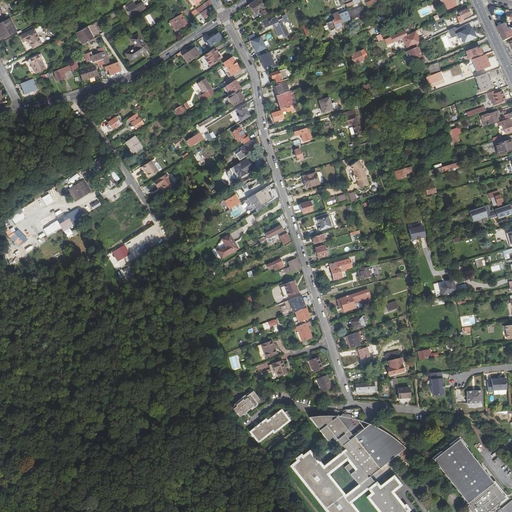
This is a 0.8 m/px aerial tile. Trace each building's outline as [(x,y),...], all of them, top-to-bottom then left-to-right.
[(197,14),(211,4),(209,0),(196,10),(197,12),(196,13),(197,14)] [(263,8),(258,0),(255,0),(245,7),(254,20),(266,14),(263,8)] [(439,0),(440,1),(442,0),(445,7),(447,10),(455,6),(452,0),(439,0)] [(142,3),(137,6),(135,3),(128,7),(130,10),(128,11),(131,16),(137,12),(136,11),(139,9),(140,10),(145,7),(142,3)] [(347,12),(345,9),(337,12),(342,23),(364,15),(361,7),(347,12)] [(202,19),(212,15),(208,8),(199,13),(202,19)] [(461,19),(469,15),(467,9),(458,13),(461,19)] [(337,12),(332,14),(334,20),(326,23),(329,31),(335,29),(335,30),(343,27),(342,23),(337,12)] [(145,16),(150,26),(155,24),(150,13),(145,16)] [(506,22),(497,26),(504,40),(511,36),(511,13),(510,18),(511,18),(511,25),(508,27),(506,22)] [(275,23),(276,25),(275,26),(279,35),(283,34),(284,37),(290,35),(286,27),(285,28),(282,22),(284,21),(284,22),(288,21),(285,14),(282,16),(282,17),(277,20),(276,17),(270,19),(271,20),(268,22),(266,19),(262,21),(265,28),(275,23)] [(170,22),(175,30),(186,23),(181,15),(170,22)] [(0,24),(0,39),(0,40),(16,32),(9,20),(0,24)] [(86,27),(76,33),(83,45),(93,40),(86,27)] [(472,28),(456,33),(460,45),(476,39),(472,28)] [(30,42),(31,45),(33,48),(42,44),(35,29),(21,36),(24,42),(27,40),(28,43),(29,43),(30,42)] [(415,46),(420,44),(415,31),(406,35),(405,30),(390,37),(393,43),(403,39),(407,49),(415,46)] [(206,41),(210,47),(223,39),(219,33),(206,41)] [(250,41),(256,53),(270,47),(264,35),(250,41)] [(446,36),(441,37),(445,48),(450,47),(446,36)] [(148,50),(140,37),(132,41),(136,47),(126,54),(131,61),(148,50)] [(478,46),(470,49),(473,58),(482,54),(478,46)] [(407,51),(409,56),(410,60),(420,56),(416,47),(407,51)] [(182,56),(187,64),(199,55),(198,53),(194,48),(182,56)] [(217,54),(217,53),(214,49),(200,58),(203,62),(201,64),(206,70),(221,59),(217,54)] [(361,63),(360,61),(366,59),(366,58),(370,56),(366,49),(357,53),(356,51),(355,51),(350,53),(350,54),(351,55),(350,56),(354,65),(357,63),(358,64),(361,63)] [(99,69),(102,68),(101,65),(104,64),(108,63),(105,52),(91,57),(91,60),(88,61),(89,64),(95,61),(96,61),(97,63),(99,69)] [(273,66),(281,63),(278,53),(269,56),(273,66)] [(491,65),(487,53),(479,56),(483,68),(491,65)] [(42,65),(41,61),(41,55),(38,55),(29,59),(28,62),(32,65),(33,65),(34,68),(34,69),(36,74),(45,70),(43,64),(42,65)] [(231,76),(240,70),(234,61),(233,62),(230,58),(224,63),(226,66),(223,67),(227,73),(228,72),(231,76)] [(452,67),(448,58),(441,61),(444,70),(452,67)] [(69,64),(71,71),(78,69),(75,62),(69,64)] [(116,62),(104,67),(106,70),(109,70),(111,76),(114,75),(114,73),(121,71),(119,66),(118,64),(116,64),(116,62)] [(56,81),(65,77),(63,72),(70,70),(68,65),(53,72),(56,81)] [(79,71),(82,80),(97,75),(94,65),(83,68),(84,70),(79,71)] [(275,82),(281,81),(278,71),(271,73),(271,74),(272,77),(273,77),(274,77),(275,82)] [(443,78),(440,71),(425,77),(428,84),(443,78)] [(486,73),(475,77),(480,91),(491,87),(486,73)] [(28,91),(28,92),(36,89),(34,83),(33,84),(31,79),(20,84),(24,93),(28,91)] [(201,102),(214,94),(204,79),(196,84),(203,93),(198,97),(201,102)] [(225,87),(230,95),(238,89),(240,88),(235,80),(227,85),(225,87)] [(285,80),(274,84),(277,95),(278,94),(289,91),(286,80),(285,80)] [(368,84),(361,87),(365,94),(372,91),(368,84)] [(233,106),(244,99),(238,89),(230,95),(228,96),(233,106)] [(496,93),(495,90),(487,92),(490,99),(492,99),(494,99),(496,104),(505,100),(502,91),(496,93)] [(293,105),(289,91),(278,94),(282,108),(290,106),(293,105)] [(321,113),(332,110),(328,98),(318,101),(321,113)] [(287,112),(286,107),(281,109),(281,110),(271,113),(274,122),(284,119),(282,113),(287,112)] [(344,126),(350,124),(352,124),(352,126),(355,136),(361,135),(354,110),(342,114),(343,118),(342,118),(344,126)] [(480,115),(483,126),(497,121),(495,115),(497,114),(496,110),(480,115)] [(142,124),(137,115),(129,121),(131,124),(130,125),(133,129),(134,128),(134,129),(142,124)] [(200,127),(213,118),(212,116),(198,124),(200,127)] [(109,128),(110,127),(111,129),(119,124),(114,117),(107,123),(108,124),(107,125),(109,128)] [(511,130),(511,124),(509,118),(505,119),(497,122),(498,126),(501,125),(505,133),(511,130)] [(449,137),(451,136),(456,135),(460,133),(458,126),(446,130),(447,132),(449,137)] [(232,132),(237,141),(244,136),(239,127),(232,132)] [(310,140),(306,128),(294,132),(295,136),(301,134),(303,142),(310,140)] [(203,139),(200,135),(188,144),(190,147),(203,139)] [(125,142),(130,150),(139,144),(133,136),(125,142)] [(247,137),(238,142),(239,144),(238,145),(239,146),(249,140),(247,137)] [(498,153),(511,149),(511,148),(510,140),(496,144),(498,153)] [(239,151),(237,149),(230,154),(231,156),(236,154),(239,159),(245,155),(245,154),(257,146),(254,141),(239,151)] [(139,144),(130,150),(133,153),(141,147),(139,144)] [(302,158),(299,148),(294,150),(297,160),(302,158)] [(245,159),(229,168),(236,179),(252,169),(245,159)] [(464,165),(464,163),(463,159),(440,166),(441,171),(464,165)] [(349,167),(353,171),(363,168),(363,166),(358,160),(349,167)] [(141,167),(144,171),(145,171),(154,166),(150,161),(141,167)] [(97,162),(88,167),(90,170),(99,165),(97,162)] [(154,166),(145,171),(147,174),(146,174),(148,178),(158,172),(154,166)] [(395,180),(413,175),(410,166),(392,172),(395,180)] [(365,174),(363,168),(353,171),(354,175),(353,176),(353,177),(365,174)] [(303,177),(306,187),(324,182),(320,172),(303,177)] [(154,185),(163,179),(167,177),(165,174),(152,183),(154,185)] [(355,180),(357,180),(358,179),(359,178),(361,177),(362,180),(357,182),(358,183),(367,180),(365,174),(353,177),(354,180),(355,180)] [(173,186),(167,177),(163,179),(168,186),(162,189),(164,191),(173,186)] [(168,186),(163,179),(154,185),(156,188),(160,185),(162,189),(168,186)] [(250,183),(252,187),(260,183),(257,179),(250,183)] [(83,190),(86,188),(81,180),(78,182),(83,190)] [(78,182),(71,186),(76,194),(83,190),(78,182)] [(257,212),(261,209),(260,208),(276,198),(268,185),(247,199),(250,205),(252,204),(257,212)] [(76,194),(71,186),(65,190),(70,198),(76,194)] [(59,196),(62,194),(58,188),(53,191),(54,192),(56,192),(59,196)] [(235,195),(224,201),(228,209),(239,203),(235,195)] [(325,198),(326,205),(335,203),(334,196),(325,198)] [(30,203),(32,208),(44,202),(42,198),(35,201),(30,203)] [(90,206),(93,210),(100,205),(96,200),(90,206)] [(302,213),(312,210),(309,201),(300,204),(302,213)] [(487,205),(476,209),(477,213),(489,209),(487,205)] [(78,207),(71,211),(75,219),(82,215),(78,207)] [(7,216),(10,224),(25,217),(22,209),(7,216)] [(68,240),(74,237),(69,228),(73,226),(71,222),(74,220),(70,212),(57,218),(68,240)] [(328,214),(316,219),(319,227),(318,227),(319,232),(332,228),(328,214)] [(43,228),(46,235),(60,229),(57,221),(43,228)] [(20,246),(27,239),(12,225),(5,233),(20,246)] [(273,236),(278,234),(278,233),(283,230),(280,225),(275,228),(276,230),(271,233),(273,236)] [(408,228),(411,240),(425,237),(423,225),(408,228)] [(287,233),(280,236),(283,244),(291,241),(287,233)] [(314,244),(324,241),(322,234),(312,237),(314,244)] [(221,259),(238,249),(230,235),(222,239),(222,240),(226,247),(217,252),(221,259)] [(215,249),(217,252),(226,247),(222,240),(215,249)] [(318,258),(326,256),(323,245),(315,248),(318,258)] [(511,247),(500,251),(503,260),(508,258),(508,257),(511,256),(510,254),(511,253),(511,247)] [(128,258),(122,249),(116,253),(121,262),(128,258)] [(474,259),(477,268),(485,265),(483,257),(474,259)] [(287,273),(300,268),(296,258),(288,261),(290,266),(287,268),(285,268),(285,269),(287,273)] [(266,265),(268,270),(273,268),(274,271),(279,269),(278,268),(283,266),(280,259),(266,265)] [(345,269),(348,268),(352,267),(351,264),(352,263),(351,262),(350,262),(349,259),(345,260),(329,264),(333,280),(342,277),(340,271),(345,270),(345,269)] [(382,263),(378,264),(381,278),(390,276),(389,271),(384,272),(382,263)] [(369,267),(357,269),(359,279),(371,276),(369,267)] [(453,279),(433,283),(436,296),(456,291),(453,279)] [(287,296),(298,293),(294,280),(280,284),(283,295),(286,294),(287,296)] [(355,307),(353,303),(353,302),(365,298),(366,300),(371,298),(369,290),(339,299),(343,311),(355,307)] [(298,297),(288,301),(289,304),(290,307),(291,307),(293,313),(305,308),(302,300),(300,301),(298,297)] [(396,300),(386,304),(389,312),(399,308),(396,300)] [(293,313),(297,323),(304,321),(309,319),(305,308),(293,313)] [(351,319),(353,324),(363,320),(362,316),(351,319)] [(265,329),(278,325),(277,320),(263,325),(265,329)] [(365,326),(363,320),(353,324),(355,330),(365,326)] [(298,331),(302,342),(312,339),(308,327),(298,331)] [(356,332),(347,336),(351,348),(360,345),(356,332)] [(266,358),(276,355),(271,341),(262,345),(266,358)] [(358,350),(362,360),(371,356),(368,346),(358,350)] [(418,352),(419,360),(427,358),(426,351),(418,352)] [(403,357),(391,360),(392,367),(389,368),(391,374),(406,371),(403,357)] [(309,361),(313,372),(322,369),(318,358),(309,361)] [(281,360),(271,364),(274,372),(277,371),(279,377),(287,374),(281,360)] [(442,378),(441,372),(430,373),(432,395),(444,394),(443,389),(444,389),(443,383),(442,378)] [(332,388),(327,375),(317,379),(322,392),(332,388)] [(490,381),(487,381),(488,392),(492,392),(492,390),(505,389),(504,378),(499,378),(499,380),(495,380),(495,378),(490,379),(490,381)] [(360,383),(355,384),(356,392),(365,391),(365,393),(375,392),(374,382),(365,383),(365,384),(365,387),(361,388),(360,384),(360,383)] [(398,388),(398,397),(410,396),(409,387),(398,388)] [(472,391),(467,392),(467,404),(471,403),(473,404),(476,403),(477,403),(481,402),(481,390),(476,391),(475,392),(473,392),(472,391)] [(242,399),(235,404),(236,405),(232,409),(239,417),(242,415),(243,415),(244,415),(245,415),(245,414),(245,413),(245,412),(248,410),(253,406),(252,405),(251,404),(252,404),(253,403),(253,404),(254,405),(255,405),(256,405),(257,405),(257,404),(257,403),(260,400),(254,392),(250,394),(249,393),(248,394),(245,397),(246,397),(243,400),(242,399)] [(259,425),(260,426),(260,427),(258,428),(257,427),(256,426),(255,426),(254,426),(254,427),(254,428),(250,432),(257,440),(260,437),(262,438),(269,432),(268,431),(271,428),(273,430),(276,428),(277,429),(285,423),(284,422),(291,416),(286,411),(283,413),(281,410),(277,413),(277,412),(276,412),(275,412),(275,413),(274,414),(275,414),(275,416),(276,416),(273,419),(273,418),(271,417),(270,416),(269,417),(269,418),(269,419),(266,422),(265,420),(259,425)] [(332,437),(334,439),(346,453),(342,456),(327,468),(324,470),(318,462),(317,463),(309,453),(302,458),(300,456),(298,458),(299,460),(292,466),(300,477),(302,476),(309,485),(308,487),(327,511),(328,511),(329,511),(355,511),(348,502),(367,487),(378,500),(387,511),(406,511),(390,492),(399,485),(393,478),(379,488),(369,477),(404,449),(396,442),(387,435),(378,430),(368,425),(353,437),(349,440),(344,434),(348,430),(337,416),(330,415),(325,420),(316,428),(328,441),(332,437)] [(316,428),(325,420),(330,415),(327,415),(318,415),(307,418),(316,428)] [(396,442),(404,449),(405,448),(396,440),(387,433),(378,428),(369,424),(368,425),(378,430),(387,435),(396,442)] [(349,440),(353,437),(348,430),(344,434),(349,440)] [(496,507),(498,508),(499,507),(499,506),(500,504),(500,503),(506,499),(460,439),(434,460),(469,507),(468,508),(470,511),(491,511),(493,511),(492,509),(496,507)] [(280,454),(293,445),(289,440),(277,449),(280,454)] [(302,476),(300,477),(308,487),(309,485),(302,476)] [(387,511),(378,500),(374,504),(379,511),(387,511)]
